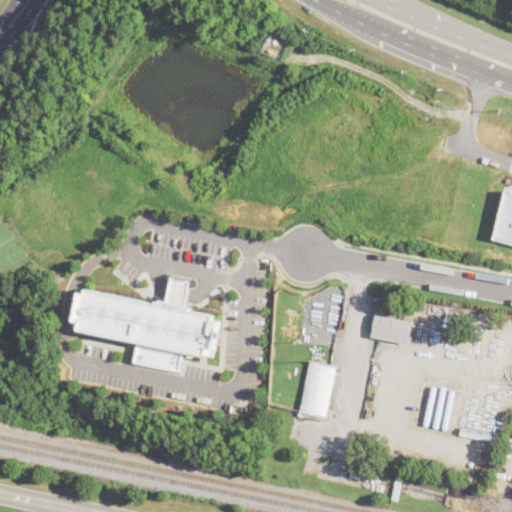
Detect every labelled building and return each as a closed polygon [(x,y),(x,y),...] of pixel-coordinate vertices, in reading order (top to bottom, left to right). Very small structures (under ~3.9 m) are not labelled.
[(511,189),(508,188),(495,238),(511,242),(511,189)] [(91,287),(90,291),(84,289),(76,328),(138,341),(134,361),(181,371),(186,350),(215,356),(217,347),(222,348),(228,320),(222,319),(222,315),(199,310),(200,308),(188,305),(192,283),(176,279),(171,301),(167,300),(167,303),(91,287)] [(409,344),(373,337),(377,315),(414,322),(409,344)] [(333,410),(331,422),(300,415),(312,361),(337,367),(328,409),(333,410)] [(500,435),(499,443),(462,435),(464,426),(500,435)] [(414,456),(413,463),(404,461),(406,454),(414,456)]
